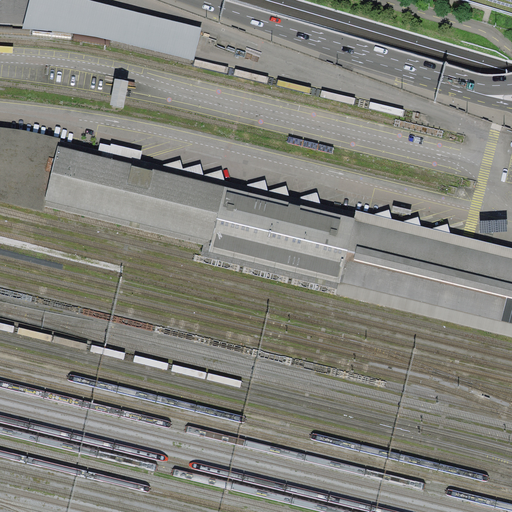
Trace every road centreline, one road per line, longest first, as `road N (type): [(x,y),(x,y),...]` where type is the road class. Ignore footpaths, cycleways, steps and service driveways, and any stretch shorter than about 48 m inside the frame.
road 1 (primary): [(268,0),(511,70)]
road 2 (primary): [(201,0),(437,71)]
